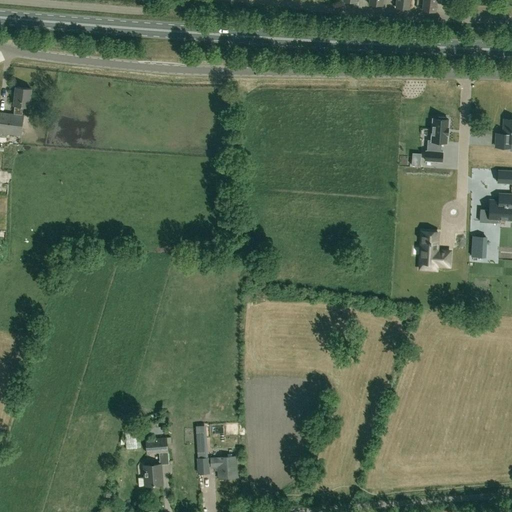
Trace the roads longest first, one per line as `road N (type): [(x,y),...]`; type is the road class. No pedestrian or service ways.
road 1 (unclassified): [(511,75),(168,70),(0,48)]
road 2 (primary): [(511,50),(0,17)]
road 3 (unclassified): [(253,0),(511,21)]
road 4 (unclassified): [(299,511),(511,493)]
road 5 (unclassified): [(151,12),(6,0)]
